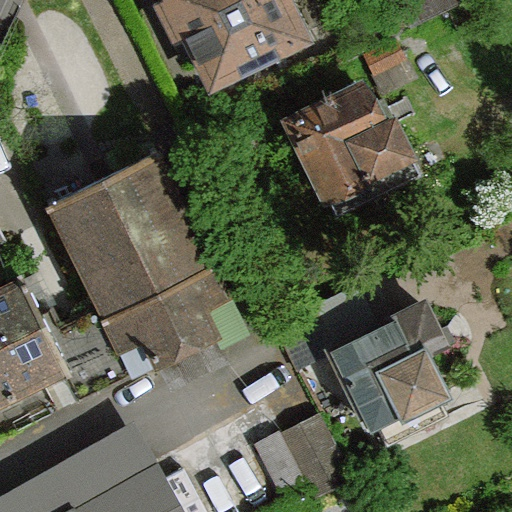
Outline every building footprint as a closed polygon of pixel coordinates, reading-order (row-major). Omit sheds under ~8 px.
[(285,0),(174,0),(215,83),(305,40),(285,0)] [(387,24),(395,39),(415,29),(422,26),(414,11),(387,24)] [(415,29),(395,39),(405,59),(424,49),(415,29)] [(361,88),(292,123),(339,217),(422,175),(397,123),(383,130),(361,88)] [(219,152),(209,130),(188,141),(198,162),(219,152)] [(158,153),(51,207),(101,307),(135,373),(158,362),(160,365),(221,336),(207,309),(217,303),(231,296),(158,153)] [(25,278),(0,290),(0,405),(68,371),(71,370),(52,331),(25,278)] [(335,353),(377,331),(355,286),(278,325),(301,370),(335,353)] [(377,331),(335,353),(374,428),(380,425),(440,396),(446,393),(427,357),(446,347),(426,306),(377,331)] [(82,400),(135,373),(101,307),(52,331),(71,370),(68,371),(82,400)] [(233,361),(221,336),(160,365),(171,390),(233,361)] [(440,396),(380,425),(390,445),(450,415),(440,396)] [(352,479),(321,419),(288,435),(319,495),(352,479)] [(0,511),(69,511),(155,465),(134,425),(0,499),(0,511)] [(283,437),(280,432),(256,444),(285,501),(309,487),(283,437)] [(180,511),(155,465),(69,511),(180,511)]
